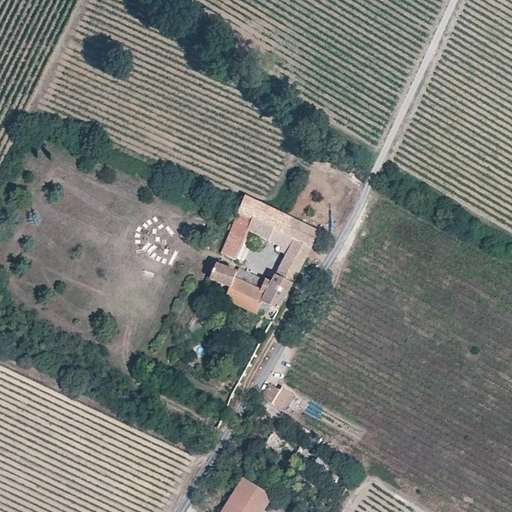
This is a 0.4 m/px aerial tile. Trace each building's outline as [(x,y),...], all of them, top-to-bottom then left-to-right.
[(319,233),(245,196),(238,214),(221,254),(236,261),(249,231),(269,242),(274,231),(311,249),(319,233)] [(293,285),(311,249),(274,231),(269,242),(288,252),(275,276),(293,285)] [(280,313),(293,285),(275,276),(272,282),(266,279),(261,291),(235,279),(237,272),(218,264),(210,280),(230,289),(226,301),(258,316),(263,305),(275,310),(280,313)] [(266,279),(239,266),(237,272),(235,279),(261,291),(266,279)] [(266,318),(275,310),(263,305),(258,315),(266,318)] [(295,396),(282,387),(280,391),(269,383),(260,396),(284,413),(295,396)] [(259,511),(270,495),(241,477),(218,511),(259,511)]
